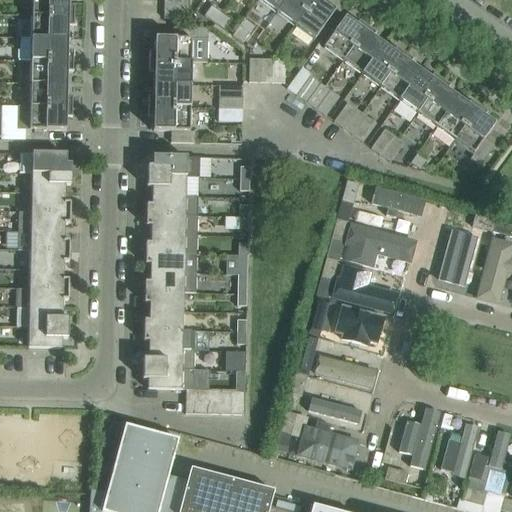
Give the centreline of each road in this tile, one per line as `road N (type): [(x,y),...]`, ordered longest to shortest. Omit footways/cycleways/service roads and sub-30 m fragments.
road 1 (residential): [(0,388),(76,390),(96,383),(106,365),(112,0)]
road 2 (residential): [(511,417),(387,384)]
